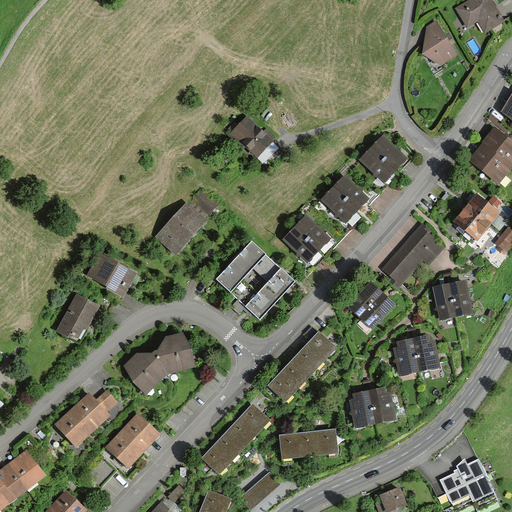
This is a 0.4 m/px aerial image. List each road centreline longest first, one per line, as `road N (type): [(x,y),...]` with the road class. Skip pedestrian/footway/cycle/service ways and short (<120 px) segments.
road 1 (residential): [(260,362),(202,313),(158,311),(0,443)]
road 2 (secondary): [(288,511),(437,431),(511,327)]
road 3 (residential): [(441,157),(260,362)]
road 4 (residential): [(120,511),(260,362)]
road 5 (residential): [(441,157),(397,104),(412,0)]
road 6 (residential): [(511,53),(441,157)]
